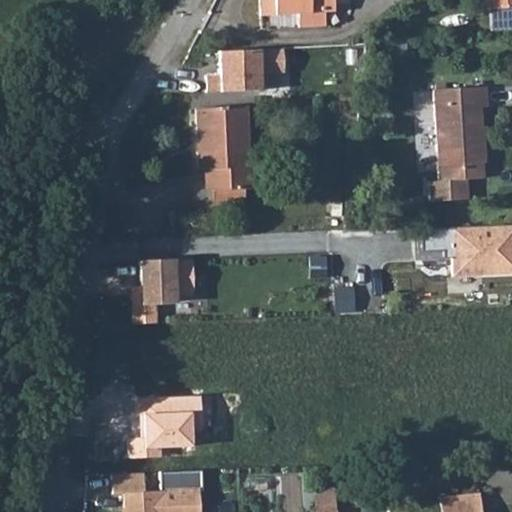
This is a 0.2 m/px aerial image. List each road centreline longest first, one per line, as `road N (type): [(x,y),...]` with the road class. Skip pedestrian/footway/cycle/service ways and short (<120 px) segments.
road 1 (residential): [(194,0),(117,165),(68,322),(51,511)]
road 2 (track): [(117,165),(0,133)]
